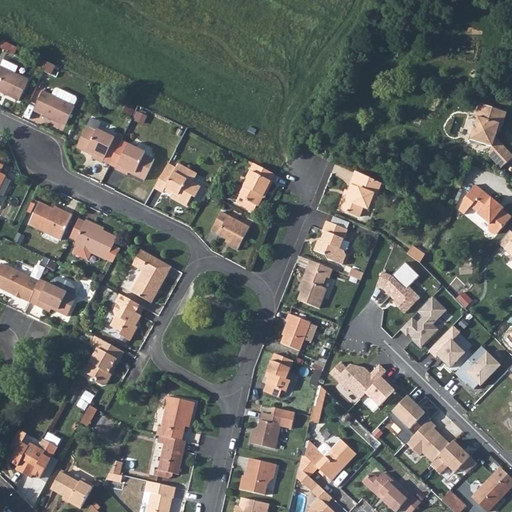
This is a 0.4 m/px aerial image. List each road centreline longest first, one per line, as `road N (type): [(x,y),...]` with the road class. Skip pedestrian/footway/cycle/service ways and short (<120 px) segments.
road 1 (residential): [(202,254),(189,235),(55,175),(17,128),(0,120)]
road 2 (residential): [(202,254),(155,346),(162,362),(234,402)]
road 3 (residential): [(265,292),(319,174)]
